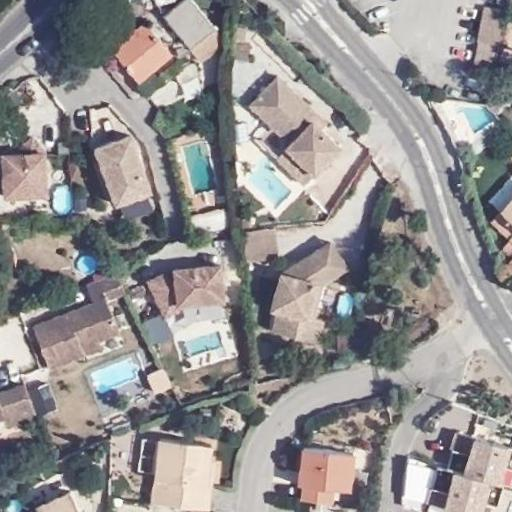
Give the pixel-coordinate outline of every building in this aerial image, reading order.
[(217,30),(194,0),(183,0),(167,13),(166,14),(193,50),(197,47),(217,30)] [(495,48),(504,11),(482,5),(473,43),(476,43),(495,48)] [(147,18),(127,35),(112,47),(135,75),(137,88),(140,93),(159,78),(151,67),(172,51),(147,18)] [(112,47),(127,35),(119,25),(94,45),(102,55),(112,47)] [(217,30),(197,47),(206,59),(227,42),(217,30)] [(254,33),(236,32),(235,47),(253,48),(254,33)] [(491,62),(495,48),(476,43),(471,60),(490,66),(491,62)] [(292,141),(321,170),(345,141),(325,121),(318,115),(326,105),(284,66),(253,96),(296,138),(292,141)] [(318,115),(325,121),(333,112),(326,105),(318,115)] [(95,146),(115,202),(150,190),(130,133),(95,146)] [(4,195),(46,193),(44,151),(32,135),(9,152),(2,153),(4,195)] [(313,180),(321,170),(292,141),(282,151),(313,180)] [(72,210),(68,185),(52,188),(56,213),(72,210)] [(511,189),(483,219),(503,237),(495,246),(505,255),(511,247),(511,189)] [(235,203),(195,211),(198,226),(238,217),(235,203)] [(277,222),(246,225),(248,256),(282,252),(277,222)] [(336,236),(327,241),(344,267),(352,263),(336,236)] [(344,267),(327,241),(299,258),(300,271),(295,272),(285,266),(275,302),(282,304),(276,326),(316,337),(323,315),(313,313),(308,311),(316,278),(321,280),(344,267)] [(73,271),(87,267),(81,249),(67,254),(73,271)] [(190,302),(223,298),(220,262),(173,267),(147,279),(164,315),(190,302)] [(129,292),(119,271),(87,282),(97,305),(35,331),(50,369),(86,355),(82,348),(100,341),(122,333),(109,301),(129,292)] [(82,348),(86,355),(103,349),(100,341),(82,348)] [(232,367),(176,387),(180,396),(177,398),(180,407),(239,386),(232,367)] [(31,386),(39,414),(57,408),(49,381),(31,386)] [(37,418),(25,385),(0,394),(0,412),(4,411),(7,421),(9,429),(37,418)] [(511,446),(462,429),(450,465),(500,482),(506,466),(511,467),(511,446)] [(150,500),(208,508),(211,482),(203,481),(209,439),(159,432),(150,500)] [(305,481),(303,498),(333,502),(335,486),(349,487),(354,449),(306,444),(300,480),(305,481)] [(450,465),(440,461),(428,498),(469,511),(479,511),(483,501),(497,506),(504,483),(500,482),(450,465)] [(79,511),(67,486),(33,504),(37,511),(79,511)]
